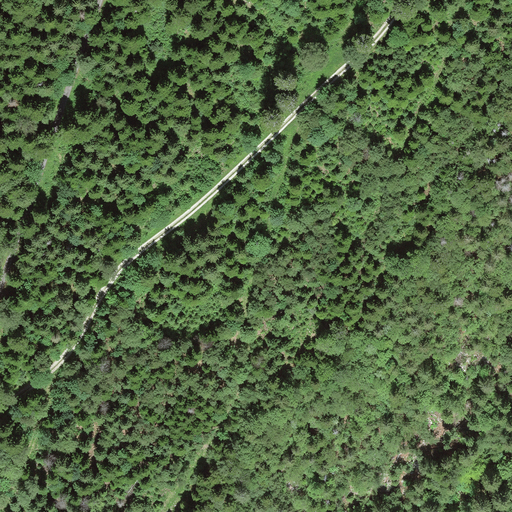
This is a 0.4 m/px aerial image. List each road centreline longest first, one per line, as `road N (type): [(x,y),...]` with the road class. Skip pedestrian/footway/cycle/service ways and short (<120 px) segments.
road 1 (track): [(0,410),(59,362),(127,262),(238,170),(405,0)]
road 2 (track): [(0,288),(100,0)]
